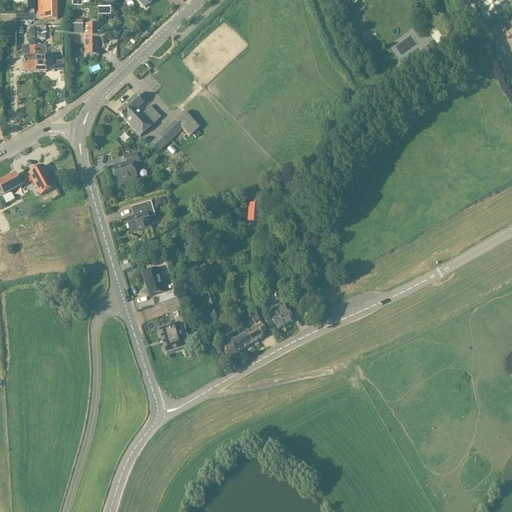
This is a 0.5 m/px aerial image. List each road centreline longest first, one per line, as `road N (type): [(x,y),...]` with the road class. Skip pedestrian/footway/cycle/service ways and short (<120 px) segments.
road 1 (unclassified): [(161,412),(511,232)]
road 2 (tertiary): [(161,412),(78,153),(79,131)]
road 3 (tertiary): [(79,131),(103,90),(201,0)]
road 4 (track): [(332,372),(207,392)]
